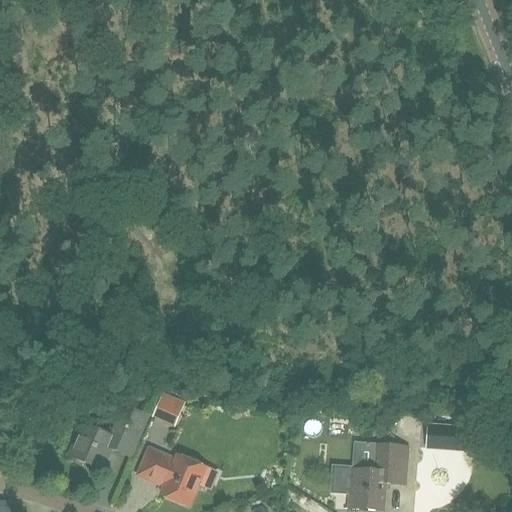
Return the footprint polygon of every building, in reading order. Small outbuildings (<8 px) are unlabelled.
[(174,429),(184,404),(163,393),(159,401),(152,419),(174,429)] [(143,432),(148,418),(120,404),(104,435),(82,425),(68,456),(74,459),(74,463),(81,466),(85,464),(99,470),(108,448),(129,457),(141,431),(143,432)] [(427,446),(442,447),(443,426),(429,425),(427,446)] [(405,485),(408,447),(355,444),(353,480),(349,480),(347,509),(383,511),(385,484),(405,485)] [(176,460),(149,449),(138,475),(165,487),(161,495),(189,507),(206,468),(178,456),(176,460)] [(9,511),(9,504),(9,502),(0,502),(0,511),(9,511)]
